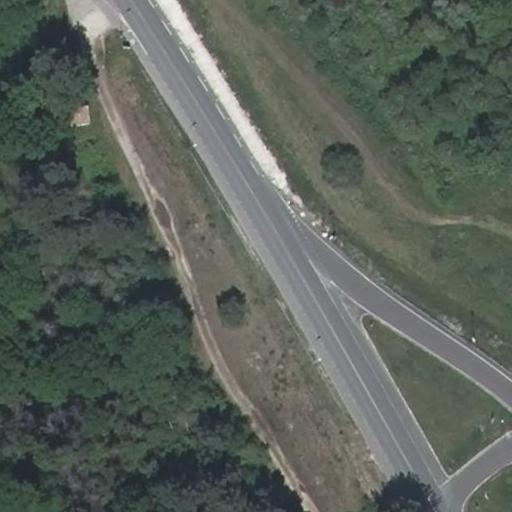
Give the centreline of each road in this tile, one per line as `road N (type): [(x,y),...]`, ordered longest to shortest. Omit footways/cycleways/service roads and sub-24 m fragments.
road 1 (track): [(306,511),(229,394),(78,0)]
road 2 (track): [(224,0),(414,196),(500,199),(511,207)]
road 3 (tertiary): [(439,511),(274,222)]
road 4 (motorway): [(511,393),(274,222)]
road 5 (tertiary): [(274,222),(136,0)]
